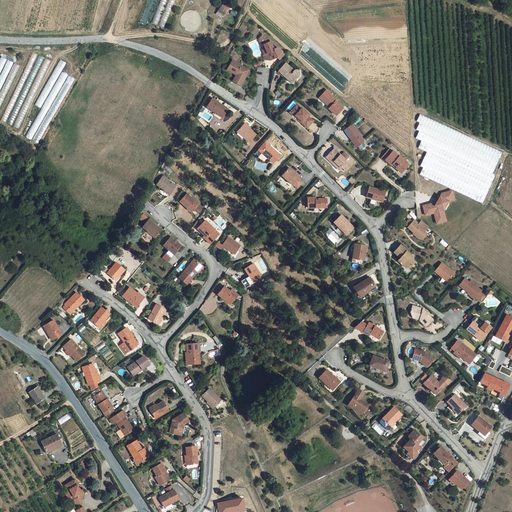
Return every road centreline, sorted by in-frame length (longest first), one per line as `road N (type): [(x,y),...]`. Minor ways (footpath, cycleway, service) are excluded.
road 1 (tertiary): [(140,511),(40,358),(0,330)]
road 2 (unclassified): [(211,84),(170,58),(115,39),(0,40)]
road 3 (residential): [(195,511),(208,477),(209,437),(158,347)]
road 4 (residential): [(158,347),(214,280),(204,256),(162,215)]
road 5 (track): [(115,39),(157,34),(222,45),(248,0)]
